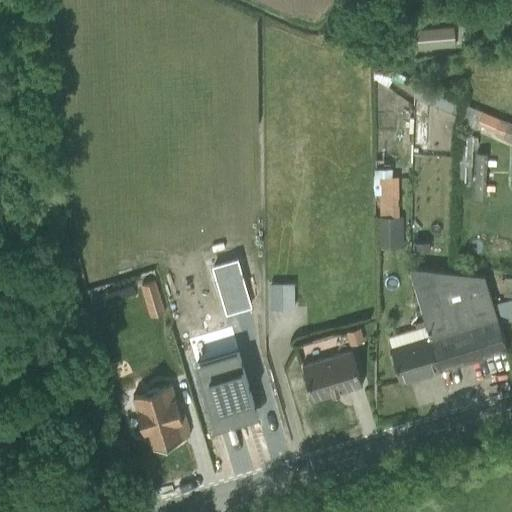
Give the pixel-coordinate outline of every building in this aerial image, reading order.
[(418,46),(454,44),(453,26),(417,28),(418,46)] [(413,94),(450,111),(453,94),(415,79),(413,94)] [(511,122),(466,103),(459,120),(475,127),(477,121),(496,130),(494,134),(511,141),(511,122)] [(458,179),(471,180),(473,134),(460,133),(458,179)] [(492,201),(502,201),(504,173),(493,172),(492,201)] [(378,174),(379,230),(398,230),(397,201),(402,200),(402,173),(378,174)] [(498,318),(493,300),(484,272),(408,263),(426,321),(388,333),(400,379),(447,365),(446,363),(463,358),(463,360),(483,354),(483,352),(500,347),(500,349),(506,347),(497,318),(498,318)] [(503,291),(511,291),(511,274),(504,274),(503,291)] [(289,304),(289,278),(265,279),(266,304),(289,304)] [(290,278),(291,302),(298,302),(297,278),(290,278)] [(511,296),(493,300),(498,318),(511,314),(511,296)] [(364,336),(360,324),(346,328),(350,340),(364,336)] [(312,396),(361,380),(351,345),(302,360),(312,396)] [(238,348),(195,361),(214,425),(257,413),(238,348)] [(187,425),(188,425),(181,402),(178,403),(171,381),(132,392),(144,428),(148,427),(153,443),(189,432),(187,425)]
